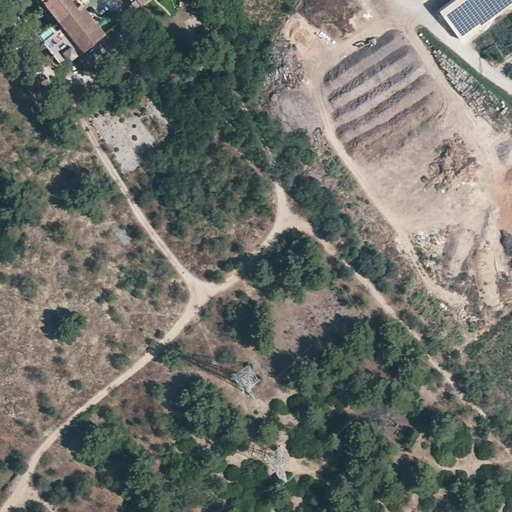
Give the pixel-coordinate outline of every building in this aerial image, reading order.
[(81,0),(80,0),(58,0),(48,8),(57,19),(81,0)] [(81,0),(57,19),(64,27),(83,50),(105,32),(81,0)] [(62,28),(57,33),(51,25),(38,36),(61,67),(81,52),(62,28)] [(177,55),(171,48),(166,52),(171,59),(177,55)] [(131,239),(118,223),(112,228),(124,245),(131,239)]
